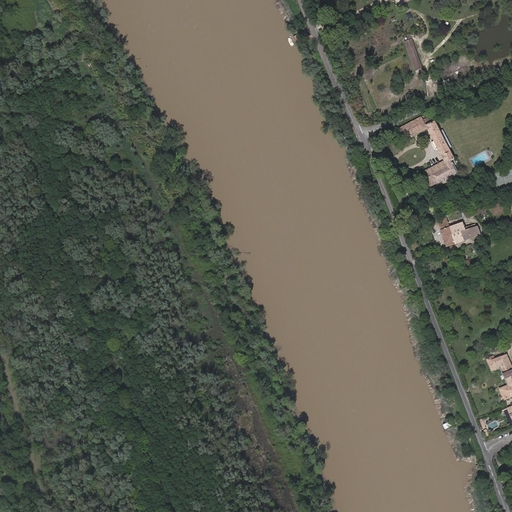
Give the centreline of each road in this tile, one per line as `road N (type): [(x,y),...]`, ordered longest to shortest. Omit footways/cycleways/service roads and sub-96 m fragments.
road 1 (track): [(0,80),(177,511)]
road 2 (tertiary): [(484,450),(361,134)]
road 3 (track): [(308,511),(216,281)]
road 4 (track): [(176,199),(60,0)]
road 5 (residential): [(361,134),(511,70)]
road 6 (tertiary): [(361,134),(301,0)]
road 7 (track): [(0,380),(40,511)]
